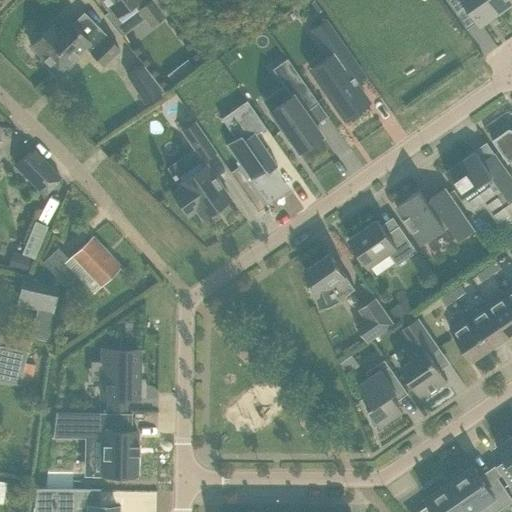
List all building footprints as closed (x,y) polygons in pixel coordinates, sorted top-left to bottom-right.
[(148,0),(146,2),(143,0),(99,0),(114,19),(134,4),(137,9),(135,10),(149,28),(165,15),(153,0),(148,0)] [(498,12),(489,0),(463,0),(480,24),(481,24),(481,23),(497,12),(497,13),(498,12)] [(511,0),(489,0),(498,12),(499,12),(498,12),(511,1),(511,0)] [(83,47),(101,66),(118,49),(98,28),(87,40),(67,20),(56,31),(50,25),(41,34),(37,35),(34,38),(33,42),(30,45),(41,57),(39,59),(51,72),(63,60),(66,63),(71,64),(76,59),(75,55),(83,47)] [(325,21),(309,32),(335,68),(317,81),(343,119),(368,102),(354,83),(363,76),(325,21)] [(288,93),(266,108),(294,149),(300,145),(302,148),(314,139),(312,137),(318,132),(302,109),(315,100),(284,55),(269,66),(288,93)] [(187,58),(167,73),(175,83),(195,69),(187,58)] [(143,63),(126,75),(146,104),(163,91),(143,63)] [(388,90),(364,105),(375,123),(400,108),(388,90)] [(246,100),(220,118),(234,138),(225,144),(250,180),(264,170),(266,173),(277,166),(255,134),(260,130),(261,132),(266,129),(246,100)] [(181,132),(201,161),(215,152),(194,123),(181,132)] [(508,162),(511,163),(511,134),(497,145),(493,139),(492,140),(508,164),(509,163),(508,162)] [(31,149),(14,166),(42,194),(59,177),(31,149)] [(504,205),(510,215),(511,213),(511,178),(494,153),(493,154),(495,155),(483,163),(476,152),(471,155),(473,157),(466,162),(464,159),(446,172),(463,197),(476,188),(485,201),(494,195),(502,206),(504,205)] [(177,184),(179,187),(171,193),(187,216),(195,210),(201,219),(229,199),(205,164),(177,184)] [(396,207),(422,244),(449,226),(459,241),(475,230),(445,187),(430,198),(431,200),(428,203),(419,191),(396,207)] [(22,251),(35,257),(48,225),(36,220),(22,251)] [(387,234),(377,220),(348,240),(367,267),(388,253),(397,265),(417,252),(399,226),(387,234)] [(71,257),(99,286),(119,267),(91,238),(71,257)] [(57,248),(42,262),(64,286),(75,275),(64,263),(68,259),(57,248)] [(14,250),(9,265),(27,271),(32,256),(14,250)] [(304,271),(320,309),(339,301),(338,300),(355,289),(346,276),(330,253),(304,271)] [(497,261),(487,268),(491,274),(501,267),(497,261)] [(491,274),(487,268),(477,275),(481,281),(491,274)] [(56,292),(27,285),(22,305),(36,308),(51,312),(56,292)] [(461,286),(451,293),(455,299),(465,292),(461,286)] [(511,304),(504,292),(486,305),(507,335),(511,331),(511,304)] [(455,299),(451,293),(441,299),(446,305),(455,299)] [(365,319),(356,326),(367,342),(393,324),(375,298),(359,309),(365,319)] [(408,298),(390,309),(398,320),(415,308),(408,298)] [(486,305),(468,317),(488,348),(507,335),(486,305)] [(488,348),(468,317),(449,330),(470,360),(488,348)] [(412,342),(407,345),(412,352),(409,354),(413,359),(400,368),(421,398),(439,386),(437,383),(445,377),(429,354),(439,348),(418,318),(403,329),(412,342)] [(0,345),(0,380),(18,385),(20,378),(23,363),(26,352),(0,345)] [(101,363),(100,380),(101,380),(101,397),(106,397),(106,410),(125,410),(126,398),(138,398),(139,350),(110,350),(102,350),(102,363),(101,363)] [(408,393),(384,360),(366,372),(372,380),(361,388),(366,396),(361,399),(371,413),(368,415),(373,427),(378,424),(380,427),(397,415),(397,416),(398,416),(395,411),(400,407),(396,401),(408,393)] [(23,363),(20,378),(30,380),(33,365),(23,363)] [(42,412),(39,434),(48,434),(48,438),(87,439),(86,476),(123,477),(123,455),(124,455),(125,446),(123,446),(123,432),(116,431),(116,414),(42,412)] [(511,436),(510,437),(508,434),(494,443),(506,461),(496,468),(509,485),(511,482),(511,436)] [(52,446),(51,485),(75,485),(76,446),(52,446)] [(462,469),(450,477),(452,480),(449,482),(469,511),(473,511),(487,503),(492,511),(496,511),(511,501),(511,498),(495,474),(484,482),(473,465),(464,472),(462,469)] [(469,511),(449,482),(441,487),(439,484),(427,493),(429,496),(425,498),(434,511),(469,511)] [(74,489),(73,509),(87,509),(86,511),(117,511),(117,508),(99,508),(99,489),(74,489)]
